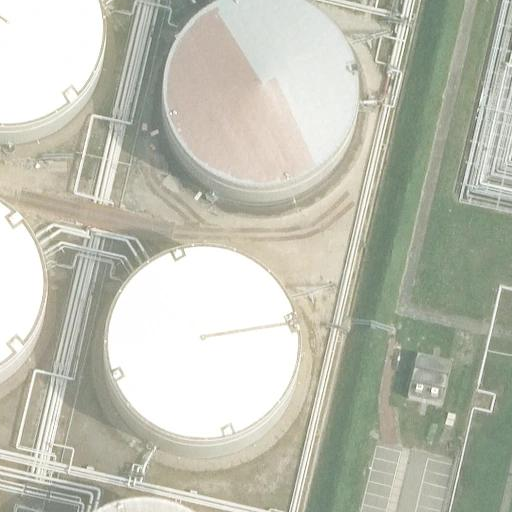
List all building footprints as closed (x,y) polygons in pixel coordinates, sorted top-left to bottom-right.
[(0,0),(0,135),(22,138),(74,119),(106,83),(116,22),(106,0),(0,0)] [(184,155),(231,191),(277,197),(329,178),(360,141),(371,81),(347,27),(305,0),(227,0),(185,32),(164,92),(184,155)] [(0,382),(12,378),(43,342),(54,281),(30,227),(0,207),(0,382)] [(122,419),(169,454),(214,461),(267,441),(298,405),(308,344),(284,290),(237,259),(168,261),(122,296),(102,356),(122,419)] [(450,365),(417,358),(407,399),(440,407),(450,365)]
